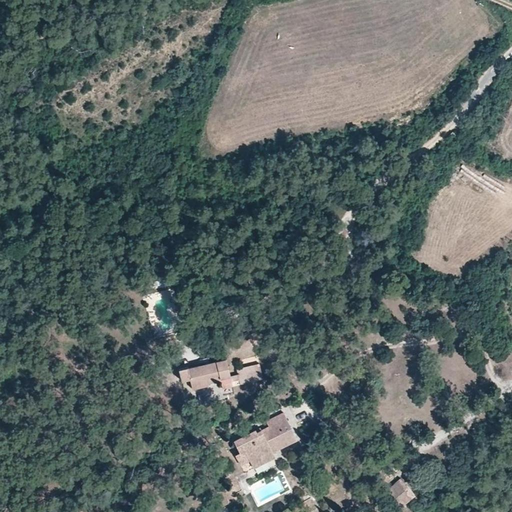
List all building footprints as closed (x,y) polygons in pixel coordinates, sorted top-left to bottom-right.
[(149,281),(151,290),(165,286),(163,277),(149,281)] [(279,347),(269,349),(272,359),(282,356),(279,347)] [(233,388),(231,378),(226,359),(208,363),(189,368),(189,367),(179,369),(183,382),(193,380),(195,391),(210,387),(210,385),(220,383),(221,391),(233,388)] [(237,371),(238,376),(240,386),(263,380),(260,366),(237,371)] [(240,386),(238,376),(231,378),(233,388),(240,386)] [(286,414),(265,424),(267,429),(255,434),(254,432),(235,441),(240,454),(241,456),(249,452),(253,460),(267,453),(297,439),(292,427),(286,414)] [(267,429),(265,424),(253,429),(254,432),(255,434),(267,429)] [(241,456),(240,454),(235,456),(240,466),(253,460),(249,452),(241,456)] [(270,459),(267,453),(253,460),(256,466),(270,459)] [(384,488),(400,504),(414,490),(399,474),(384,488)]
